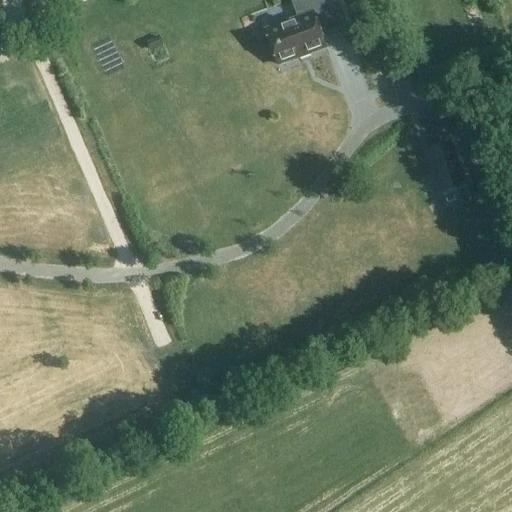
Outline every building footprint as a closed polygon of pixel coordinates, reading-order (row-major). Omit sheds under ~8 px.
[(52,0),(59,12),(65,9),(81,1),(80,0),(52,0)] [(265,32),(278,67),(326,49),(312,12),(286,22),(280,4),(248,16),(255,36),(265,32)] [(166,39),(176,51),(187,43),(178,30),(166,39)] [(451,144),(427,153),(442,194),(466,186),(466,185),(451,144)] [(474,187),(494,180),(489,166),(469,173),(474,187)] [(508,191),(483,193),(484,212),(509,210),(508,191)]
